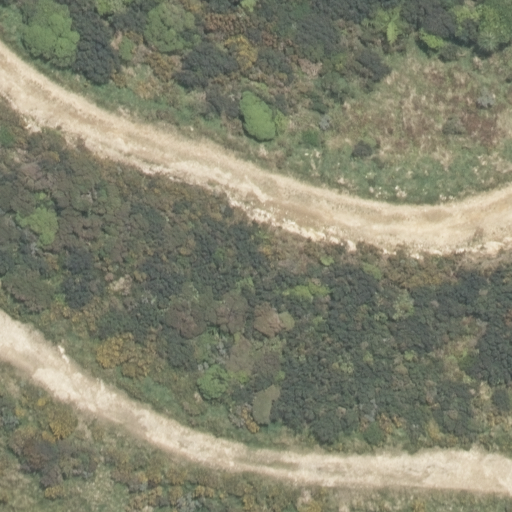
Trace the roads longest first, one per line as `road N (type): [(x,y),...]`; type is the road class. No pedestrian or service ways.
road 1 (track): [(0,120),(197,218),(399,270),(511,221)]
road 2 (track): [(0,375),(61,425),(214,482),(388,486),(511,507)]
